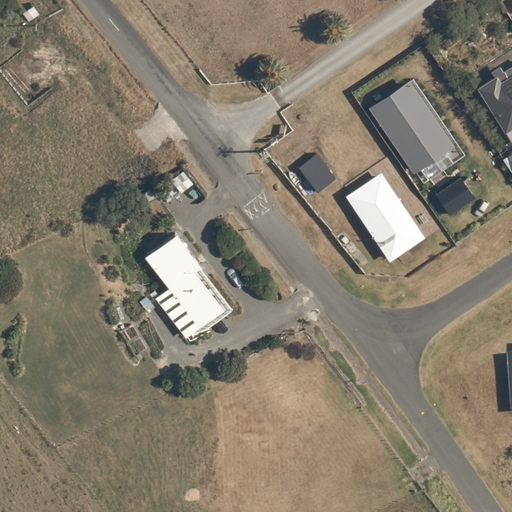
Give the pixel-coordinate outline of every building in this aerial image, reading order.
[(511,141),(511,65),(503,71),(500,66),(491,72),(494,76),(477,87),(505,132),(506,132),(511,141)] [(452,142),(406,76),(366,104),(412,170),(452,142)] [(511,152),(503,159),(511,172),(511,152)] [(192,184),(183,170),(165,181),(174,195),(192,184)] [(381,171),(346,195),(390,261),(425,236),(381,171)] [(200,266),(202,265),(177,232),(146,255),(169,287),(156,298),(187,337),(191,334),(192,335),(207,329),(233,308),(200,266)]
